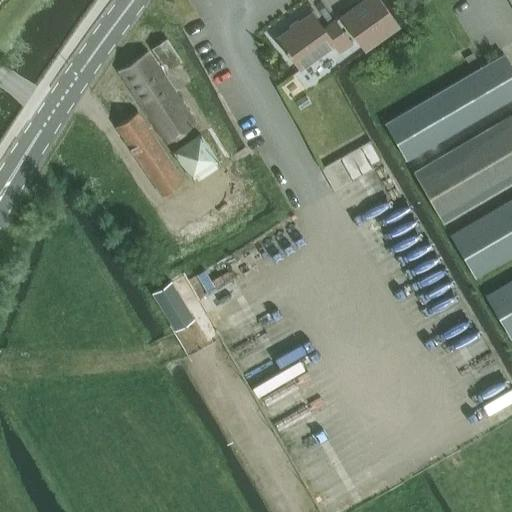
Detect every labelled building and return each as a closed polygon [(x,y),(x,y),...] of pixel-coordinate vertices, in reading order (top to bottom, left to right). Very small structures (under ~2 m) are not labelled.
[(366,50),(399,26),(379,0),(362,0),(340,16),(366,50)] [(323,28),(312,12),(277,38),(285,49),(284,50),(287,55),(289,54),(300,69),(334,44),(340,52),(352,43),(335,20),(323,28)] [(168,70),(181,61),(166,39),(153,48),(168,70)] [(407,159),(511,97),(511,66),(504,53),(386,123),(407,159)] [(511,114),(414,172),(444,221),(511,181),(511,114)] [(169,117),(134,137),(179,217),(214,197),(169,117)] [(373,169),(371,164),(382,158),(371,140),(321,168),(334,191),(373,169)] [(511,197),(465,225),(450,233),(476,277),(511,256),(511,197)] [(269,224),(193,268),(216,309),(293,266),(269,224)] [(511,279),(486,295),(511,339),(511,279)] [(171,281),(151,292),(172,328),(192,316),(171,281)]
